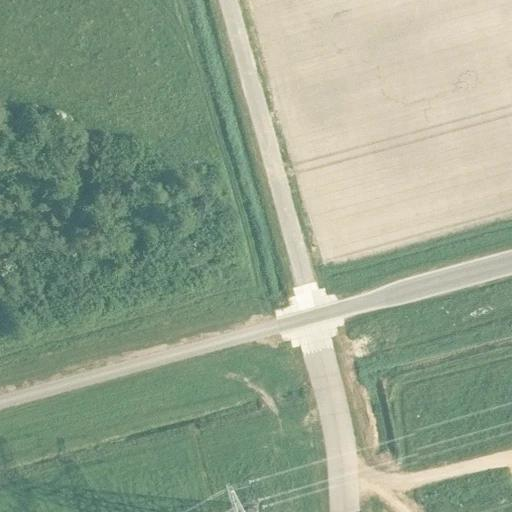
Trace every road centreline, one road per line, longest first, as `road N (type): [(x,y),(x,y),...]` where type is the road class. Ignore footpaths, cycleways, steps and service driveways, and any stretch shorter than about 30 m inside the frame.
road 1 (unclassified): [(511,258),(0,400)]
road 2 (track): [(262,310),(178,0)]
